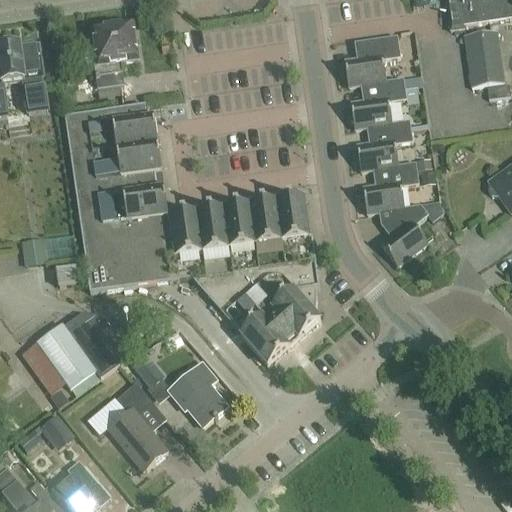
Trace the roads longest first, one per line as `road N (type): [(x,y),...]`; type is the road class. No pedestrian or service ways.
road 1 (tertiary): [(411,325),(378,294),(336,223),(304,0)]
road 2 (residential): [(181,511),(355,370)]
road 3 (residential): [(355,370),(478,511)]
road 4 (tertiary): [(511,436),(411,325)]
road 5 (unclassified): [(511,342),(481,308),(462,304),(411,325)]
